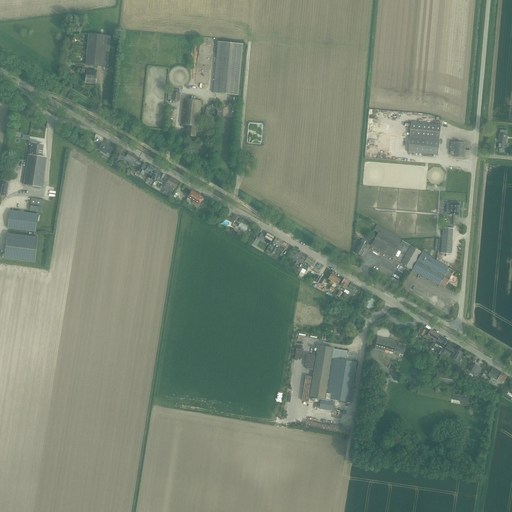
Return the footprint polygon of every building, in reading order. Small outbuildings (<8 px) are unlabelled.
[(86,64),(87,65),(107,66),(110,36),(89,34),(86,64)] [(243,44),(217,41),(213,93),(238,95),(243,44)] [(86,82),(96,83),(97,71),(87,70),(86,82)] [(169,91),(168,99),(179,100),(179,92),(169,91)] [(198,126),(201,101),(184,99),(181,124),(187,125),(186,135),(195,136),(196,126),(198,126)] [(438,155),(439,139),(441,124),(411,122),(408,152),(438,155)] [(499,134),(498,148),(502,148),(502,149),(504,149),(504,148),(506,148),(507,135),(507,131),(499,130),(499,134)] [(109,156),(111,151),(113,148),(103,142),(98,149),(109,156)] [(453,157),(461,157),(463,158),(465,143),(455,142),(453,157)] [(28,154),(24,184),(41,187),(46,157),(42,156),(44,144),(32,143),(30,154),(28,154)] [(134,165),(135,163),(137,159),(138,157),(129,152),(126,156),(121,152),(118,157),(124,161),(124,160),(134,165)] [(243,156),(242,170),(250,171),(251,156),(243,156)] [(140,166),(138,170),(141,172),(144,167),(146,164),(142,162),(141,164),(140,166)] [(147,168),(145,171),(145,172),(147,173),(145,177),(148,179),(155,167),(149,164),(149,165),(146,164),(144,167),(147,168)] [(155,167),(148,179),(150,180),(150,179),(150,178),(154,181),(160,170),(155,167)] [(164,187),(164,188),(169,191),(167,193),(171,195),(174,189),(179,182),(172,177),(170,176),(167,182),(166,184),(164,187)] [(203,197),(192,190),(188,197),(199,204),(203,197)] [(44,200),(31,198),(30,205),(30,211),(39,212),(42,212),(43,207),(44,200)] [(450,218),(459,219),(460,203),(452,202),(450,218)] [(10,210),(8,228),(36,232),(38,214),(10,210)] [(239,223),(238,226),(241,228),(240,229),(244,232),(245,230),(246,231),(250,223),(234,214),(230,221),(233,223),(234,220),(238,222),(237,222),(239,223)] [(401,263),(411,269),(421,251),(410,245),(402,240),(395,236),(395,235),(377,225),(374,230),(378,232),(371,245),(393,258),(393,257),(401,262),(401,263)] [(442,234),(441,253),(451,254),(453,235),(453,228),(444,228),(443,228),(442,230),(442,234)] [(261,233),(259,237),(264,241),(269,244),(274,236),(267,232),(265,235),(261,233)] [(4,258),(35,262),(38,237),(7,233),(4,258)] [(275,247),(275,248),(271,254),(274,255),(278,249),(279,246),(280,246),(283,241),(276,237),(271,245),(275,247)] [(361,256),(367,245),(368,242),(362,239),(360,242),(355,252),(356,253),(358,254),(359,254),(361,256)] [(278,249),(283,252),(285,249),(286,250),(289,245),(283,241),(280,246),(279,246),(278,249)] [(295,248),(289,257),(296,261),(297,260),(299,257),(301,258),(304,254),(295,248)] [(448,268),(449,267),(438,261),(432,258),(433,257),(422,251),(412,269),(428,278),(439,285),(440,283),(445,286),(453,271),(448,268)] [(299,257),(297,260),(303,264),(305,261),(307,258),(308,256),(307,256),(304,254),(301,258),(299,257)] [(301,268),(299,271),(304,274),(304,273),(306,270),(308,268),(309,266),(310,267),(311,265),(313,266),(316,261),(308,256),(307,258),(305,261),(303,264),(303,265),(301,268)] [(4,264),(0,290),(32,295),(36,268),(4,264)] [(313,280),(316,282),(318,283),(322,277),(316,274),(313,280)] [(330,280),(330,281),(329,283),(332,284),(331,286),(335,288),(337,284),(340,279),(331,274),(328,279),(330,280)] [(322,277),(319,283),(318,285),(322,287),(323,286),(325,287),(327,283),(325,282),(327,279),(322,277)] [(345,289),(350,281),(344,278),(343,281),(341,281),(340,283),(341,284),(340,286),(345,289)] [(350,281),(345,289),(352,293),(356,286),(352,283),(350,281)] [(360,307),(364,309),(369,312),(369,311),(372,307),(372,308),(373,306),(376,300),(367,295),(360,307)] [(421,336),(422,335),(423,335),(426,330),(422,328),(422,329),(421,330),(419,333),(420,334),(416,340),(416,341),(420,342),(422,338),(423,337),(421,336)] [(434,338),(432,341),(435,343),(439,335),(430,330),(426,336),(430,338),(431,337),(434,338)] [(440,335),(435,343),(442,347),(447,339),(440,335)] [(405,345),(396,342),(378,337),(374,349),(384,352),(393,355),(394,351),(402,354),(405,345)] [(459,352),(459,351),(454,348),(454,349),(447,345),(444,350),(451,354),(450,357),(455,359),(454,360),(457,362),(462,354),(459,352)] [(332,399),(335,399),(350,402),(356,362),(346,360),(348,350),(318,346),(310,396),(322,397),(321,402),(322,402),(321,408),(328,409),(328,403),(331,404),(332,399)] [(477,365),(472,362),(468,369),(473,372),(477,366),(477,365)] [(473,372),(473,373),(477,375),(481,368),(479,367),(477,366),(473,372)] [(502,383),(506,376),(507,375),(493,367),(488,375),(497,380),(502,383)] [(434,382),(452,386),(454,376),(436,372),(434,382)] [(419,387),(418,392),(468,402),(469,397),(419,387)]
